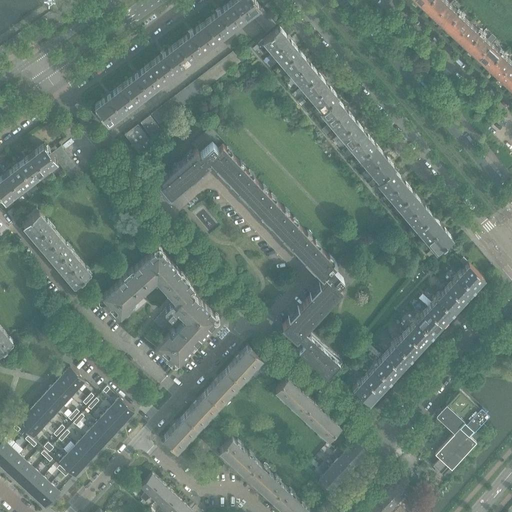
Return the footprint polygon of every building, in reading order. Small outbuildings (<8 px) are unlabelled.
[(232,0),(231,0),(217,11),(205,20),(218,37),(245,16),(232,0)] [(260,5),(255,0),(232,0),(245,16),(250,12),(258,7),(262,12),(264,10),(260,5)] [(418,0),(437,17),(449,3),(446,0),(418,0)] [(458,37),(471,23),(449,3),(437,17),(458,37)] [(258,7),(250,12),(254,17),(262,12),(258,7)] [(262,12),(254,17),(258,22),(267,14),(264,10),(262,12)] [(267,14),(258,22),(262,27),(271,19),(267,14)] [(271,19),(262,27),(266,31),(275,24),(271,19)] [(205,20),(190,32),(177,41),(190,58),(218,37),(205,20)] [(479,57),(492,43),(471,23),(458,37),(479,57)] [(299,50),(288,37),(278,25),(262,39),(265,42),(283,63),(299,50)] [(177,41),(162,53),(149,62),(162,79),(190,58),(177,41)] [(500,76),(511,63),(511,61),(492,43),(479,57),(500,76)] [(318,72),(307,59),(299,50),(283,63),(302,86),(318,72)] [(228,55),(235,64),(239,60),(232,51),(228,55)] [(223,58),(230,68),(235,64),(228,55),(223,58)] [(218,62),(225,71),(230,68),(223,58),(218,62)] [(122,83),(135,100),(162,79),(149,62),(122,83)] [(213,66),(220,75),(225,71),(218,62),(213,66)] [(511,63),(500,76),(511,87),(511,63)] [(208,69),(216,79),(220,75),(213,66),(208,69)] [(204,73),(211,82),(216,79),(208,69),(204,73)] [(302,86),(319,105),(314,109),(317,112),(320,110),(336,96),(337,95),(318,72),(302,86)] [(199,77),(206,86),(211,82),(204,73),(199,77)] [(194,80),(201,90),(206,86),(199,77),(194,80)] [(189,84),(196,93),(201,90),(194,80),(189,84)] [(94,104),(101,114),(107,122),(135,100),(122,83),(94,104)] [(185,88),(192,97),(196,93),(189,84),(185,88)] [(180,91),(187,101),(192,97),(185,88),(180,91)] [(175,95),(182,104),(187,101),(180,91),(175,95)] [(171,98),(178,108),(182,104),(175,95),(171,98)] [(355,119),(345,107),(336,96),(320,110),(339,133),(355,119)] [(173,111),(178,108),(171,98),(165,102),(173,111)] [(161,106),(168,115),(173,111),(165,102),(161,106)] [(168,115),(161,106),(156,109),(163,119),(168,115)] [(158,122),(163,119),(156,109),(151,113),(158,122)] [(140,121),(152,136),(161,129),(149,114),(140,121)] [(375,142),(365,130),(355,119),(339,133),(359,156),(375,142)] [(125,133),(131,142),(139,152),(152,143),(137,124),(125,133)] [(326,125),(321,129),(325,134),(330,129),(326,125)] [(188,154),(183,159),(192,170),(212,153),(219,160),(224,166),(234,156),(222,143),(224,142),(210,127),(191,142),(196,147),(188,154)] [(395,165),(383,152),(375,142),(359,156),(376,176),(379,179),(393,167),(395,165)] [(52,152),(49,149),(45,144),(44,143),(18,163),(31,180),(57,160),(58,160),(56,158),(55,157),(52,152)] [(60,145),(52,152),(55,157),(64,150),(60,145)] [(59,162),(68,155),(64,150),(55,157),(56,158),(58,160),(57,160),(59,162)] [(62,167),(72,160),(68,155),(59,162),(62,167)] [(234,156),(224,166),(246,189),(256,179),(234,156)] [(163,179),(160,182),(168,190),(192,170),(183,159),(161,177),(163,179)] [(66,172),(75,165),(72,160),(62,167),(66,172)] [(18,163),(0,176),(0,193),(3,198),(4,199),(31,180),(18,163)] [(70,177),(79,170),(75,165),(66,172),(70,177)] [(413,190),(402,178),(393,167),(379,179),(377,181),(397,204),(413,190)] [(79,170),(70,177),(73,181),(83,174),(79,170)] [(256,179),(246,189),(268,212),(278,202),(256,179)] [(432,213),(422,201),(413,190),(397,204),(416,227),(432,213)] [(278,202),(268,212),(290,235),(301,225),(278,202)] [(13,208),(8,212),(11,217),(16,213),(13,208)] [(23,223),(34,236),(50,223),(38,209),(37,210),(35,208),(26,216),(28,218),(23,223)] [(452,237),(444,227),(432,213),(416,227),(433,246),(428,250),(432,254),(452,237)] [(34,236),(43,246),(54,260),(70,246),(50,223),(34,236)] [(301,225),(290,235),(313,259),(323,249),(301,225)] [(54,260),(63,270),(74,284),(80,279),(82,281),(92,273),(90,270),(70,246),(54,260)] [(104,301),(102,303),(116,318),(132,304),(135,301),(134,299),(136,298),(154,281),(156,282),(157,281),(174,300),(172,302),(171,301),(160,312),(160,313),(159,314),(153,320),(163,329),(170,321),(172,324),(176,327),(174,329),(172,328),(169,332),(154,347),(170,361),(170,362),(172,360),(175,359),(177,361),(178,361),(192,346),(190,344),(194,341),(195,341),(196,341),(215,321),(213,319),(213,315),(214,313),(195,295),(194,294),(193,294),(194,295),(193,296),(192,299),(190,300),(187,300),(184,299),(183,296),(190,289),(191,288),(194,286),(189,280),(188,280),(186,280),(180,273),(180,271),(180,270),(162,249),(161,249),(159,251),(155,251),(154,249),(136,265),(133,267),(133,268),(133,270),(125,277),(124,276),(123,276),(102,295),(104,297),(104,301)] [(323,249),(313,259),(330,277),(319,290),(329,300),(341,287),(343,289),(346,286),(359,272),(342,254),(336,260),(333,257),(332,258),(323,249)] [(458,273),(447,284),(463,298),(472,289),(473,287),(475,285),(484,276),(468,261),(463,257),(460,260),(465,264),(458,273)] [(437,295),(426,307),(442,321),(451,311),(452,310),(454,308),(463,298),(447,284),(437,295)] [(319,290),(297,314),(307,323),(311,320),(329,300),(319,290)] [(416,318),(405,330),(421,344),(430,334),(431,333),(433,331),(442,321),(426,307),(416,318)] [(297,314),(287,324),(288,324),(298,334),(299,335),(305,340),(298,347),(327,373),(339,360),(340,358),(327,345),(310,330),(315,324),(311,320),(307,323),(297,314)] [(0,350),(3,348),(4,350),(14,342),(12,340),(0,325),(0,350)] [(151,328),(144,337),(155,346),(162,337),(151,328)] [(395,341),(384,352),(400,367),(409,357),(410,355),(412,354),(421,344),(405,330),(395,341)] [(227,367),(240,379),(261,356),(248,344),(227,367)] [(374,364),(363,375),(379,389),(388,380),(389,378),(391,376),(400,367),(384,352),(374,364)] [(69,365),(62,374),(76,387),(84,379),(69,365)] [(206,390),(219,402),(240,379),(227,367),(206,390)] [(62,374),(54,382),(69,395),(76,387),(62,374)] [(301,412),(314,399),(287,374),(275,388),(301,412)] [(355,381),(351,385),(369,401),(379,389),(363,375),(357,381),(356,380),(355,381)] [(54,382),(47,390),(61,403),(69,395),(54,382)] [(440,456),(432,464),(440,472),(441,472),(441,471),(448,464),(450,466),(451,466),(451,467),(451,466),(456,461),(461,456),(466,451),(466,450),(470,445),(471,445),(475,440),(476,440),(476,439),(475,439),(473,437),(469,433),(473,429),(474,429),(475,428),(477,426),(478,425),(488,414),(488,413),(488,412),(481,406),(480,406),(479,407),(466,395),(460,389),(459,388),(436,413),(436,414),(436,415),(453,431),(434,452),(440,456)] [(47,390),(40,397),(54,411),(61,403),(47,390)] [(185,413),(198,425),(219,402),(206,390),(185,413)] [(119,396),(111,404),(125,418),(133,409),(119,396)] [(40,397),(33,405),(47,419),(54,411),(40,397)] [(314,399),(301,412),(327,436),(340,423),(314,399)] [(111,404),(104,412),(118,426),(125,418),(111,404)] [(33,405),(25,413),(39,427),(47,419),(33,405)] [(104,412),(96,420),(111,434),(118,426),(104,412)] [(25,413),(18,422),(32,435),(39,427),(25,413)] [(176,448),(177,447),(198,425),(185,413),(163,436),(176,448)] [(96,420),(89,428),(103,441),(111,434),(96,420)] [(89,428),(82,436),(96,449),(103,441),(89,428)] [(368,450),(350,432),(347,435),(352,441),(348,446),(361,458),(368,450)] [(219,448),(229,457),(245,472),(257,459),(231,435),(219,448)] [(82,436),(75,444),(89,457),(96,449),(82,436)] [(2,438),(0,440),(0,457),(11,446),(2,438)] [(75,444),(67,452),(82,465),(89,457),(75,444)] [(11,446),(0,457),(0,462),(5,467),(19,453),(11,446)] [(361,458),(348,446),(343,451),(337,446),(335,448),(353,466),(361,458)] [(353,466),(335,448),(332,451),(338,457),(333,462),(346,474),(353,466)] [(67,452),(60,460),(74,474),(82,465),(67,452)] [(19,453),(5,467),(13,475),(27,460),(19,453)] [(245,472),(262,488),(271,497),(284,483),(257,459),(245,472)] [(27,460),(13,475),(21,482),(34,468),(27,460)] [(346,474),(333,462),(329,467),(322,462),(320,464),(339,482),(346,474)] [(332,490),(331,489),(339,482),(320,464),(318,467),(323,473),(318,478),(331,490),(332,490)] [(450,467),(443,475),(447,478),(454,471),(450,467)] [(34,468),(21,482),(29,489),(42,475),(34,468)] [(143,498),(160,480),(152,473),(152,472),(140,485),(145,489),(140,496),(143,498)] [(42,475),(29,489),(37,497),(50,482),(42,475)] [(156,500),(168,487),(160,480),(143,498),(145,501),(151,495),(156,500)] [(50,482),(37,497),(45,504),(59,490),(50,482)] [(271,497),(285,509),(287,511),(305,511),(310,508),(284,483),(271,497)] [(157,511),(159,511),(176,494),(168,487),(156,500),(161,504),(156,511),(157,511)] [(169,511),(174,511),(183,502),(176,494),(159,511),(164,511),(167,510),(169,511)] [(188,511),(191,509),(183,502),(174,511),(188,511)]
